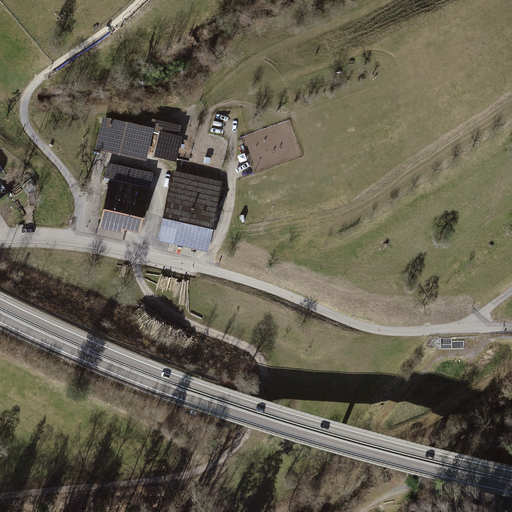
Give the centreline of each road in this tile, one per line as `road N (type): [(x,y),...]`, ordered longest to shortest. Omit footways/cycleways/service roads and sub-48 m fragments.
road 1 (trunk): [(511,475),(228,397),(0,303)]
road 2 (trunk): [(0,317),(191,398),(511,488)]
road 3 (unclassified): [(78,238),(236,277),(366,327),(462,328)]
road 4 (track): [(490,327),(474,349),(433,358),(378,418),(379,432),(436,416),(511,362)]
road 5 (unclassified): [(142,0),(48,70),(25,99),(27,127),(77,193),(78,238)]
road 6 (track): [(511,436),(378,500)]
